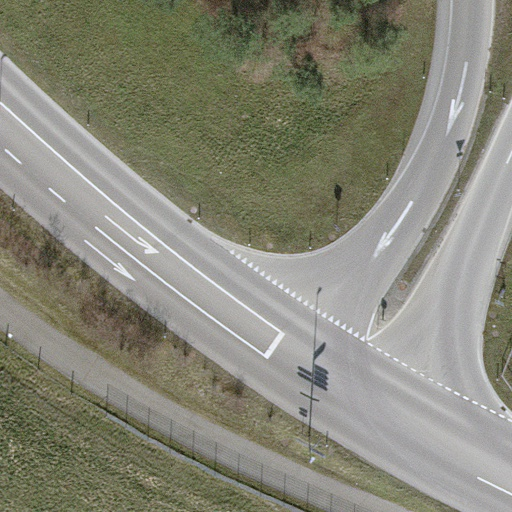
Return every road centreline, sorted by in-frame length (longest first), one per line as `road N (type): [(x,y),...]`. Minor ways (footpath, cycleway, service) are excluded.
road 1 (primary): [(472,0),(467,61),(443,145),(291,361)]
road 2 (primary): [(0,119),(291,361)]
road 3 (motorway): [(393,419),(511,165)]
road 4 (primary): [(393,419),(511,477)]
